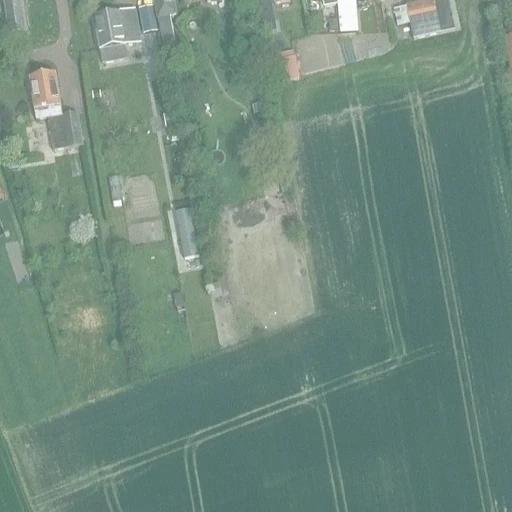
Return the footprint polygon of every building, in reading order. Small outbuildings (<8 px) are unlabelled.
[(13,0),(3,1),(9,37),(25,35),(19,0),(13,0)] [(153,0),(157,19),(174,15),(170,0),(202,0),(203,2),(211,0),(153,0)] [(412,40),(453,33),(448,3),(435,6),(434,2),(406,7),(412,40)] [(139,10),(144,35),(156,33),(152,8),(139,10)] [(94,20),(99,49),(103,67),(129,62),(127,49),(142,46),(136,13),(94,20)] [(274,84),(298,79),(293,56),(270,60),(274,84)] [(56,153),(82,149),(77,114),(61,116),(55,75),(30,78),(35,109),(39,108),(41,119),(50,117),(56,153)]
